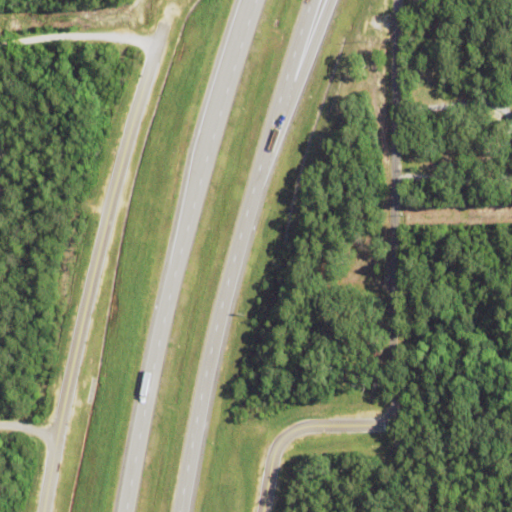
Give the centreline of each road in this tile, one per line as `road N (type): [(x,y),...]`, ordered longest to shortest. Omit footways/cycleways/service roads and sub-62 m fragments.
road 1 (residential): [(160,27),(98,237),(40,511),(272,456),(279,439),(297,429),(396,427),(398,0)]
road 2 (primary): [(176,511),(234,242),(310,0)]
road 3 (primary): [(250,0),(156,326),(122,511)]
road 4 (trunk): [(259,157),(330,0)]
